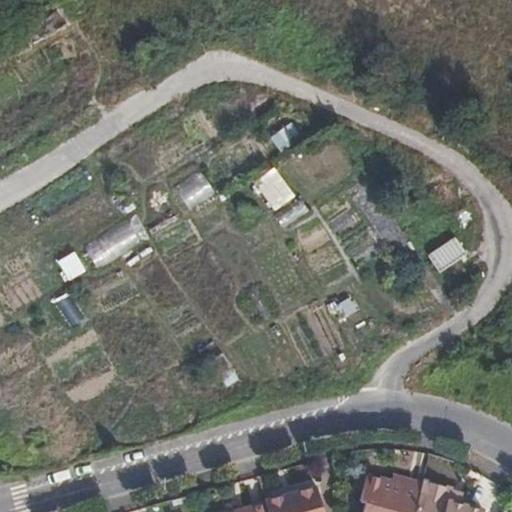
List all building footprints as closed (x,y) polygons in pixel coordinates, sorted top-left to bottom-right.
[(394,62),(369,0),(345,0),(325,8),(352,78),(394,62)] [(291,121),(267,136),(277,151),(301,136),(291,121)] [(270,211),(293,195),(272,166),(250,182),(270,211)] [(199,169),(172,186),(188,211),(215,194),(199,169)] [(281,229),(309,213),(301,200),(273,215),(281,229)] [(96,269),(139,242),(125,220),(82,247),(96,269)] [(453,235),(424,253),(436,272),(465,254),(453,235)] [(72,250),(54,260),(66,280),(83,270),(72,250)] [(347,295),(331,307),(341,320),(357,309),(347,295)] [(395,483),(366,474),(360,502),(366,504),(363,511),(414,511),(423,484),(407,480),(406,486),(395,483)] [(406,486),(407,480),(397,477),(395,483),(406,486)] [(423,484),(414,511),(482,511),(460,506),(449,503),(451,491),(423,483),(423,484)] [(322,511),(316,488),(300,492),(301,499),(290,502),(288,495),(265,501),(265,503),(267,511),(322,511)] [(460,506),(463,494),(451,491),(449,503),(460,506)] [(301,499),(300,492),(288,495),(290,502),(301,499)] [(267,511),(265,503),(250,507),(250,511),(267,511)]
